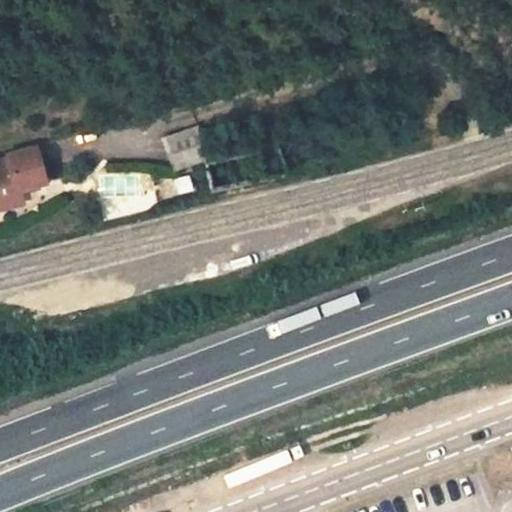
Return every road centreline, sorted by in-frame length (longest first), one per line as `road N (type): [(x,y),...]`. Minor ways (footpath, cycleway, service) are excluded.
road 1 (motorway): [(0,497),(511,304)]
road 2 (motorway): [(511,255),(0,446)]
road 3 (secondary): [(0,280),(511,139)]
road 4 (unclassified): [(250,511),(511,415)]
